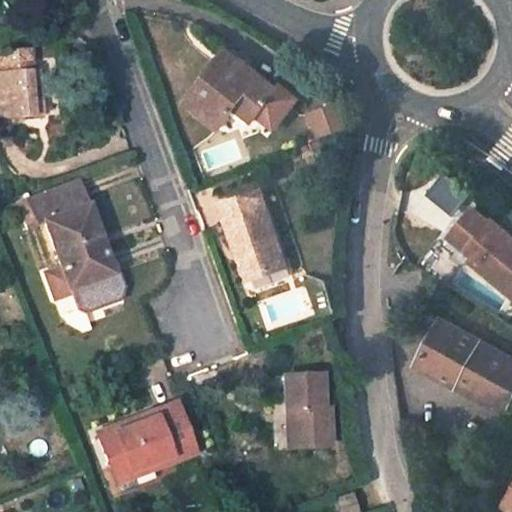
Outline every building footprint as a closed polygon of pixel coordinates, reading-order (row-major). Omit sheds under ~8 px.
[(299,96),(280,82),(277,86),(228,48),(187,102),(219,127),(240,100),(275,127),(299,96)] [(0,117),(43,113),(37,68),(0,72),(0,117)] [(317,140),(352,128),(343,101),(308,113),(317,140)] [(455,216),(473,195),(448,172),(429,193),(455,216)] [(83,304),(120,290),(123,278),(117,261),(111,263),(87,199),(86,200),(78,179),(29,198),(38,222),(45,220),(62,263),(46,269),(56,295),(73,289),(77,301),(83,304)] [(287,260),(262,190),(222,204),(248,281),(272,272),(270,267),(287,260)] [(459,270),(511,305),(511,249),(495,237),(491,243),(477,232),(478,230),(457,216),(436,245),(451,255),(464,263),(459,270)] [(464,263),(451,255),(446,261),(459,270),(464,263)] [(289,266),(287,260),(270,267),(272,272),(289,266)] [(511,397),(511,359),(441,321),(414,368),(501,416),(511,397)] [(321,411),(320,374),(284,376),(286,413),(292,412),(294,447),(329,445),(327,410),(321,411)] [(195,452),(178,406),(98,436),(109,465),(125,459),(129,469),(169,454),(172,461),(195,452)] [(116,483),(172,461),(169,454),(129,469),(125,459),(109,465),(116,483)] [(511,511),(511,489),(502,505),(511,511)] [(352,511),(359,510),(353,493),(333,500),(336,511),(352,511)]
